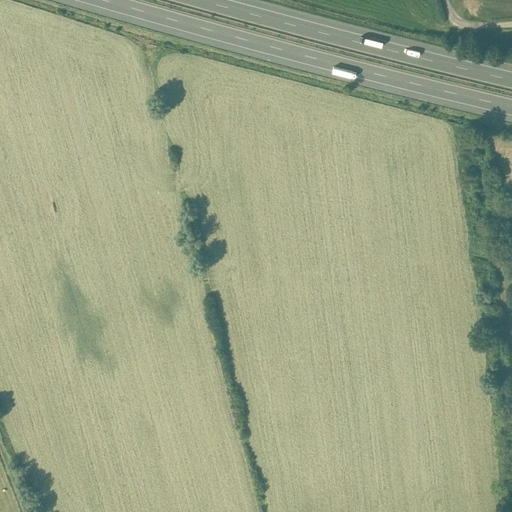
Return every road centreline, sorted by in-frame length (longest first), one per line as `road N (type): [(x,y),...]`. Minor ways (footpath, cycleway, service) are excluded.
road 1 (motorway): [(111,0),(511,101)]
road 2 (motorway): [(511,71),(214,0)]
road 3 (track): [(511,344),(502,254),(472,252)]
